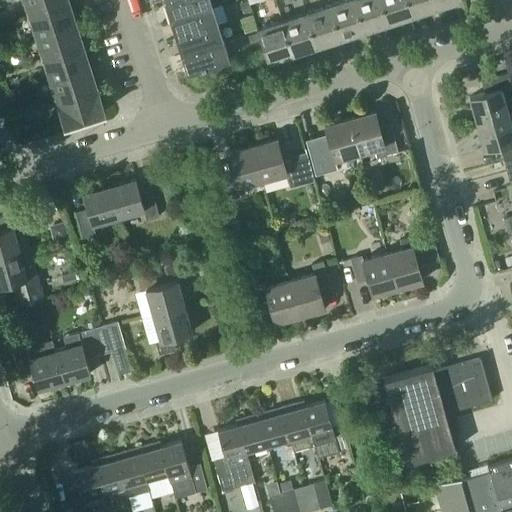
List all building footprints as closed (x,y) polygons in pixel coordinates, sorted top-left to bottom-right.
[(24,0),(29,14),(69,1),(68,0),(24,0)] [(174,0),(166,3),(172,20),(213,6),(210,0),(174,0)] [(252,9),(250,3),(248,0),(246,0),(242,2),(244,11),(252,9)] [(342,39),(366,31),(356,0),(345,0),(331,5),(342,39)] [(382,0),(356,0),(366,31),(390,23),(382,0)] [(414,15),(409,0),(382,0),(390,23),(414,15)] [(438,8),(435,0),(409,0),(414,15),(438,8)] [(76,23),(69,1),(29,14),(36,36),(76,23)] [(342,39),(331,5),(307,12),(318,46),(342,39)] [(218,23),(213,6),(172,20),(177,37),(218,23)] [(318,46),(307,12),(283,20),(294,54),(318,46)] [(270,62),(294,54),(283,20),(259,28),(270,62)] [(36,36),(43,58),(83,45),(76,23),(36,36)] [(177,37),(183,54),(224,40),(218,23),(177,37)] [(261,43),(258,32),(248,35),(251,46),(261,43)] [(229,57),(224,40),(183,54),(188,71),(229,57)] [(90,67),(83,45),(43,58),(50,80),(90,67)] [(50,80),(57,101),(97,89),(90,67),(50,80)] [(477,123),(507,114),(500,88),(511,85),(507,72),(481,80),(485,92),(469,96),(477,123)] [(0,84),(0,95),(9,92),(6,83),(0,84)] [(57,101),(64,123),(104,110),(97,89),(57,101)] [(0,95),(3,105),(12,102),(9,92),(0,95)] [(390,122),(379,125),(374,110),(349,117),(359,152),(375,147),(378,157),(398,151),(390,122)] [(511,112),(507,114),(477,123),(484,149),(500,145),(504,159),(511,156),(511,112)] [(335,158),(359,152),(349,117),(324,124),(329,139),(318,142),(326,171),(338,168),(335,158)] [(14,139),(23,136),(20,126),(11,129),(14,139)] [(284,162),(277,137),(252,144),(262,180),(286,173),(290,186),(314,179),(308,155),(284,162)] [(262,180),(252,144),(227,151),(231,167),(204,174),(212,203),(239,195),(237,187),(262,180)] [(135,177),(109,185),(118,216),(143,209),(146,219),(159,215),(152,189),(140,192),(135,177)] [(92,223),(118,216),(109,185),(82,192),(87,207),(75,211),(82,237),(95,233),(92,223)] [(0,256),(19,251),(30,248),(19,210),(0,215),(0,256)] [(511,215),(503,218),(508,234),(511,233),(511,215)] [(221,224),(224,237),(242,233),(238,219),(221,224)] [(63,222),(51,226),(54,237),(66,234),(63,222)] [(322,242),(330,239),(325,226),(317,229),(322,242)] [(411,246),(387,253),(397,287),(422,279),(417,264),(439,258),(431,230),(408,236),(411,246)] [(19,251),(0,256),(0,284),(11,282),(18,304),(44,297),(37,272),(30,248),(19,251)] [(372,294),(397,287),(387,253),(363,260),(361,254),(350,257),(357,281),(368,278),(372,294)] [(315,272),(290,279),(299,314),(324,307),(320,292),(331,289),(323,260),(312,263),(315,272)] [(77,271),(62,275),(65,284),(79,280),(77,271)] [(147,289),(154,314),(184,305),(177,279),(157,284),(154,272),(137,277),(141,290),(147,289)] [(263,282),(252,285),(259,309),(270,306),(274,321),(299,314),(290,279),(265,286),(263,282)] [(41,299),(26,303),(27,310),(36,314),(39,325),(48,322),(41,299)] [(192,331),(184,305),(154,314),(161,339),(155,341),(159,353),(176,349),(172,337),(192,331)] [(68,346),(55,349),(64,380),(90,373),(86,357),(125,346),(117,320),(77,332),(77,333),(65,336),(68,346)] [(55,349),(29,356),(26,346),(14,349),(21,376),(33,372),(37,388),(64,380),(55,349)] [(445,412),(492,399),(480,356),(433,369),(432,364),(383,378),(384,384),(368,388),(379,430),(396,425),(406,462),(455,448),(445,412)] [(320,456),(338,451),(351,448),(343,422),(332,425),(325,399),(305,404),(313,431),(312,431),(315,442),(316,441),(320,456)] [(305,404),(297,406),(296,402),(280,406),(289,438),(291,437),(294,447),(314,441),(318,456),(320,456),(316,441),(315,442),(312,431),(313,431),(305,404)] [(259,412),(268,444),(289,438),(280,406),(259,412)] [(245,421),(239,423),(247,450),(268,444),(259,412),(244,417),(245,421)] [(213,458),(222,490),(254,481),(245,450),(247,450),(239,423),(217,429),(225,455),(213,458)] [(200,462),(188,465),(181,439),(159,445),(167,471),(168,471),(175,497),(207,488),(200,462)] [(137,447),(145,477),(167,471),(159,445),(154,447),(152,442),(137,447)] [(115,453),(127,494),(135,492),(132,481),(145,477),(137,447),(115,453)] [(101,462),(95,463),(105,500),(112,498),(109,488),(123,484),(126,494),(127,494),(115,453),(100,457),(101,462)] [(489,471),(442,484),(449,511),(511,511),(511,456),(487,464),(489,471)] [(69,499),(73,511),(85,511),(84,506),(105,500),(95,463),(74,469),(81,495),(69,499)] [(313,481),(320,506),(332,503),(325,478),(313,481)] [(287,511),(300,511),(293,487),(281,490),(287,511)] [(287,511),(281,490),(269,494),(274,511),(287,511)] [(392,511),(409,511),(403,491),(388,495),(392,511)]
